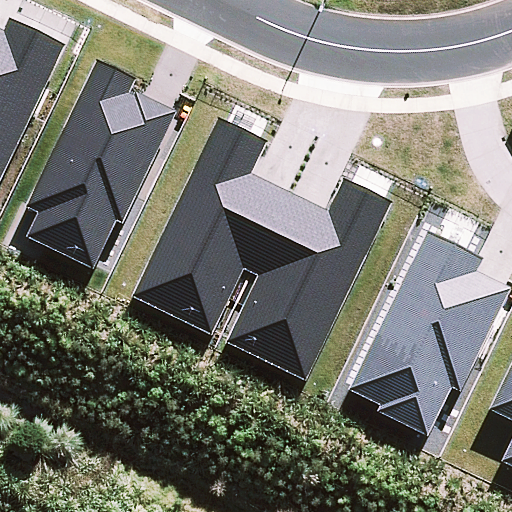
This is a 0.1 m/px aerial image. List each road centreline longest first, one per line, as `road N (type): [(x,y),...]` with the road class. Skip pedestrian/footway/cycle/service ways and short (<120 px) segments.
road 1 (residential): [(463,46),(361,50),(316,41),(222,0)]
road 2 (residential): [(463,46),(481,129),(511,180)]
